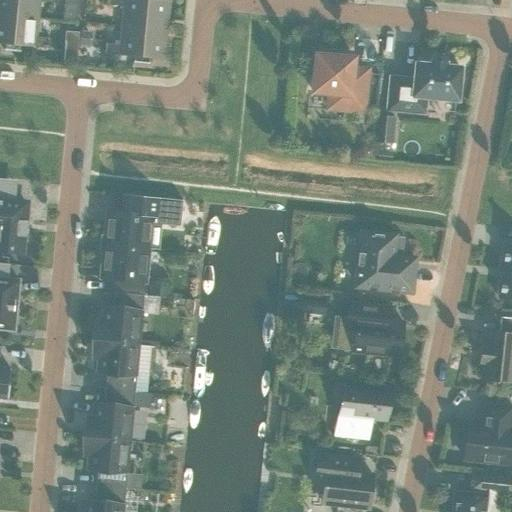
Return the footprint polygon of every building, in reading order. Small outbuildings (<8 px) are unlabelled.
[(0,0),(0,14),(37,17),(38,0),(0,0)] [(64,0),(62,19),(76,21),(78,0),(64,0)] [(109,0),(109,5),(124,6),(123,26),(165,30),(168,0),(164,0),(109,0)] [(35,37),(37,17),(0,14),(0,43),(5,44),(5,49),(4,49),(4,50),(20,52),(20,50),(19,50),(19,45),(49,48),(50,38),(35,37)] [(162,59),(165,30),(123,26),(121,45),(105,43),(104,53),(134,56),(134,61),(133,61),(133,62),(148,64),(149,63),(148,63),(148,58),(162,59)] [(65,31),(63,50),(77,51),(79,32),(65,31)] [(81,31),(79,46),(90,47),(91,32),(89,32),(81,31)] [(354,58),(316,54),(312,92),(329,94),(328,109),(364,112),(367,72),(352,71),(354,58)] [(432,65),(416,64),(415,79),(390,77),(387,110),(424,113),(425,97),(457,100),(460,68),(444,66),(445,63),(432,61),(432,65)] [(375,116),(373,142),(379,142),(392,143),(395,117),(387,117),(375,116)] [(362,147),(361,157),(371,158),(372,155),(372,148),(369,148),(362,147)] [(0,251),(21,253),(23,234),(24,234),(25,233),(23,233),(24,224),(25,224),(26,223),(24,223),(26,203),(5,201),(7,182),(0,181),(0,251)] [(101,236),(100,242),(148,247),(151,225),(161,226),(161,224),(180,227),(182,207),(183,207),(184,202),(126,196),(124,213),(106,211),(103,236),(101,236)] [(357,265),(359,265),(356,286),(409,291),(409,293),(410,293),(413,271),(410,270),(411,261),(415,261),(415,260),(402,258),(404,237),(362,233),(360,253),(358,253),(357,265)] [(99,277),(114,279),(113,292),(143,295),(148,247),(100,242),(99,253),(101,253),(99,277)] [(500,279),(498,297),(511,298),(511,248),(503,248),(501,266),(500,266),(499,279),(500,279)] [(7,279),(8,265),(0,264),(0,328),(14,330),(18,280),(7,279)] [(149,281),(148,296),(149,296),(160,297),(167,297),(168,283),(149,281)] [(142,295),(143,296),(143,295),(113,292),(111,308),(101,307),(99,320),(94,320),(92,339),(137,343),(142,295)] [(325,316),(327,298),(301,295),(300,314),(325,316)] [(339,317),(335,349),(352,351),(399,356),(403,323),(388,321),(390,309),(390,307),(348,303),(347,311),(346,317),(339,317)] [(511,318),(500,317),(499,332),(486,331),(485,347),(482,347),(482,350),(484,350),(483,360),(481,360),(480,362),(483,362),(481,379),(511,381),(511,318)] [(132,392),(137,343),(92,339),(90,357),(95,358),(94,372),(104,373),(103,389),(132,392)] [(0,398),(7,399),(10,369),(0,367),(0,347),(0,346),(0,398)] [(344,385),(341,417),(348,418),(343,438),(368,441),(370,421),(386,423),(386,421),(389,391),(393,392),(393,390),(344,385)] [(89,417),(84,416),(82,436),(127,440),(132,392),(103,389),(101,404),(90,403),(89,417)] [(467,427),(464,459),(511,464),(511,456),(511,431),(510,431),(511,413),(511,407),(485,404),(483,421),(485,421),(485,428),(467,427)] [(122,488),(127,440),(82,436),(80,454),(85,455),(83,468),(94,469),(92,485),(122,488)] [(369,508),(373,475),(358,474),(359,460),(317,455),(315,481),(325,482),(322,503),(369,508)] [(511,476),(473,472),(471,490),(511,494),(511,476)] [(119,511),(122,488),(92,485),(91,501),(80,500),(78,511),(119,511)] [(454,492),(452,511),(486,511),(488,495),(487,495),(480,494),(454,492)]
